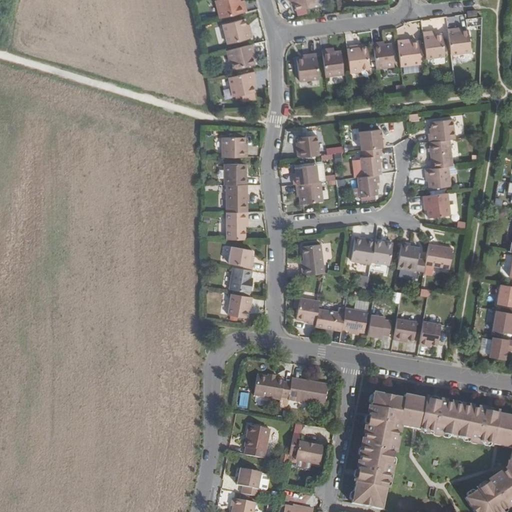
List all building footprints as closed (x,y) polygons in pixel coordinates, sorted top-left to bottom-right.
[(218,0),(217,1),(221,19),(243,13),(241,5),(238,7),(237,3),(236,0),(218,0)] [(294,2),(296,9),(297,11),(319,5),(319,4),(317,0),(289,0),(290,3),(294,2)] [(250,25),(248,19),(224,25),(229,44),(257,37),(255,29),(251,30),(250,25)] [(456,28),(448,29),(451,54),(471,51),(468,30),(462,31),(456,31),(456,28)] [(432,31),(424,32),(427,58),(445,56),(442,34),(432,35),(432,31)] [(406,40),(398,41),(401,66),(421,63),(418,42),(412,42),(406,43),(406,40)] [(381,43),(374,44),(377,68),(395,66),(392,44),(385,45),(382,46),(381,43)] [(253,45),(228,51),(230,61),(232,61),(234,70),(255,65),(252,53),(255,52),(253,45)] [(347,47),(351,73),(361,71),(361,70),(370,68),(368,47),(362,48),(356,49),(356,46),(347,47)] [(323,51),(326,77),(345,74),(342,52),(335,53),(331,54),(331,50),(323,51)] [(304,60),(298,60),(300,81),(320,79),(317,54),(309,55),(310,59),(304,60)] [(257,80),(255,72),(230,77),(234,97),(243,95),(245,101),(257,99),(256,92),(253,81),(257,80)] [(429,134),(430,142),(450,140),(455,139),(453,119),(431,122),(433,134),(429,134)] [(360,132),(362,151),(381,148),(385,148),(384,140),(381,140),(380,130),(360,132)] [(298,151),(299,158),(320,156),(317,136),(299,138),(300,143),(301,150),(298,151)] [(223,138),(223,158),(247,158),(248,149),(246,149),(246,138),(223,138)] [(430,142),(433,169),(448,167),(453,166),(450,140),(430,142)] [(359,158),(361,177),(378,175),(381,175),(379,156),(382,156),(381,148),(362,151),(361,151),(362,158),(359,158)] [(247,164),(225,165),(225,185),(228,185),(247,185),(247,164)] [(293,177),(294,186),(296,185),(318,182),(316,166),(295,168),(296,177),(293,177)] [(433,169),(425,170),(426,178),(428,178),(430,189),(451,187),(448,167),(433,169)] [(358,178),(360,197),(378,195),(376,183),(379,183),(378,175),(361,177),(358,178)] [(318,182),(296,185),(297,194),(301,193),(302,204),(323,202),(321,182),(318,182)] [(247,185),(228,185),(228,213),(245,213),(248,213),(247,185)] [(448,193),(424,196),(425,205),(427,204),(428,210),(429,218),(450,216),(448,193)] [(263,227),(262,211),(248,212),(249,227),(263,227)] [(246,240),(245,213),(228,213),(227,213),(227,240),(246,240)] [(393,244),(375,241),(375,243),(372,262),(390,265),(393,244)] [(372,262),(375,243),(366,242),(366,245),(355,243),(351,261),(371,265),(372,262)] [(411,244),(402,243),(398,268),(416,272),(416,270),(418,260),(420,248),(411,247),(411,244)] [(303,276),(324,274),(322,245),(303,247),(305,261),(305,268),(302,268),(303,276)] [(453,249),(429,245),(426,261),(425,265),(450,269),(453,249)] [(229,264),(253,268),(254,260),(250,259),(252,251),(231,247),(229,264)] [(426,261),(418,260),(416,270),(424,272),(425,265),(426,261)] [(253,271),(234,268),(230,290),(251,293),(253,284),(250,284),(251,278),(253,271)] [(458,295),(460,284),(452,282),(450,294),(451,294),(458,295)] [(497,304),(511,306),(511,286),(501,284),(497,304)] [(253,298),(232,294),(229,316),(230,316),(247,318),(248,312),(249,305),(252,306),(253,298)] [(308,324),(316,325),(320,302),(300,299),(296,298),(295,309),(299,310),(297,320),(308,322),(308,324)] [(357,303),(355,311),(365,312),(367,304),(357,303)] [(355,311),(346,309),(342,329),(349,331),(364,333),(368,313),(365,312),(355,311)] [(338,313),(319,310),(316,325),(316,327),(335,331),(338,313)] [(493,331),(511,334),(511,313),(496,311),(493,331)] [(393,318),(371,315),(368,336),(382,339),(382,336),(389,337),(393,318)] [(417,322),(397,319),(394,341),(402,342),(402,339),(408,340),(414,341),(417,322)] [(441,326),(423,323),(419,345),(428,347),(428,344),(431,345),(437,346),(441,326)] [(489,358),(505,361),(507,351),(507,348),(511,348),(510,351),(511,351),(511,340),(493,337),(489,358)] [(482,338),(480,353),(489,354),(490,339),(482,338)] [(281,398),(288,399),(290,386),(283,385),(284,380),(275,379),(268,377),(257,375),(253,396),(280,400),(281,398)] [(327,385),(291,379),(290,386),(288,399),(288,400),(324,406),(327,385)] [(239,407),(248,407),(249,393),(239,393),(239,407)] [(374,393),(351,505),(382,511),(399,427),(415,430),(496,446),(511,449),(511,451),(508,470),(465,499),(473,511),(501,511),(511,505),(511,416),(490,413),(434,401),(405,396),(404,399),(374,393)] [(245,448),(244,455),(264,459),(269,429),(248,425),(244,447),(245,448)] [(292,435),(289,454),(295,455),(298,442),(299,436),(292,435)] [(319,465),(322,447),(298,442),(295,455),(294,460),(311,464),(319,465)] [(311,464),(296,461),(295,468),(298,469),(297,471),(305,473),(306,470),(309,471),(311,464)] [(242,487),(241,494),(259,498),(260,490),(258,490),(261,473),(240,469),(236,485),(242,487)] [(261,473),(258,490),(260,490),(261,490),(265,491),(267,489),(270,477),(268,475),(261,473)] [(279,500),(281,493),(271,491),(270,498),(279,500)] [(233,507),(231,511),(253,511),(255,503),(232,499),(231,507),(233,507)]
